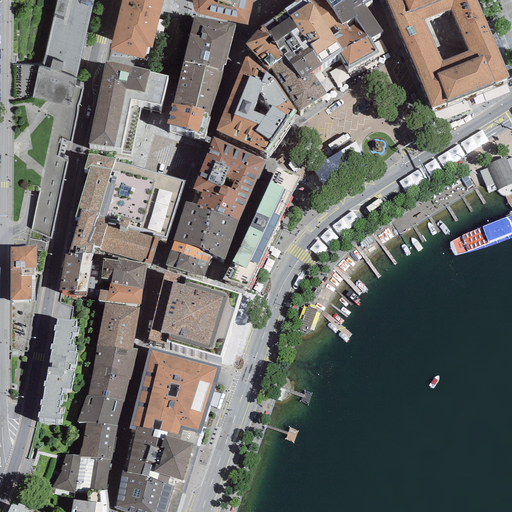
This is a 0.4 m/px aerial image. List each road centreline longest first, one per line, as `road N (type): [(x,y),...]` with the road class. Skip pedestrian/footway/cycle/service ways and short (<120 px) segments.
road 1 (secondary): [(199,511),(275,301),(301,256),(351,210),(511,109)]
road 2 (residential): [(110,0),(13,471)]
road 3 (residential): [(1,0),(1,416),(5,465),(13,471)]
road 4 (residential): [(181,0),(164,70),(111,57)]
